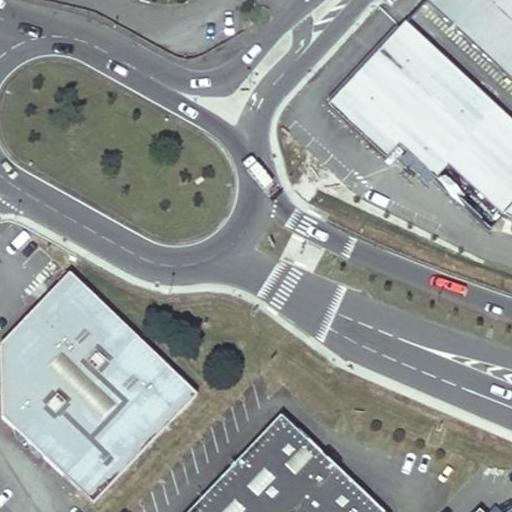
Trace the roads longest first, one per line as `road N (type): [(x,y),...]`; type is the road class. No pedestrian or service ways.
road 1 (tertiary): [(215,252),(415,355),(511,394)]
road 2 (tertiary): [(511,309),(353,249),(257,191)]
road 3 (unclassified): [(318,3),(251,66),(208,87),(161,86)]
road 4 (tertiary): [(49,199),(154,256),(215,252)]
road 5 (tertiary): [(161,86),(78,36),(24,32)]
road 6 (unclassified): [(252,159),(267,99),(318,45)]
